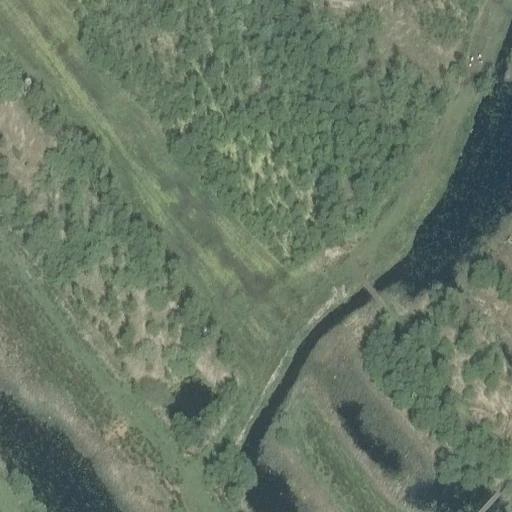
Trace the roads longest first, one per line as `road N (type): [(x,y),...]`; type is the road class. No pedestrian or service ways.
road 1 (track): [(501,0),(475,83),(417,200),(350,259),(431,381),(511,461)]
road 2 (track): [(206,511),(0,248)]
road 3 (track): [(350,259),(324,278),(239,429),(186,483)]
